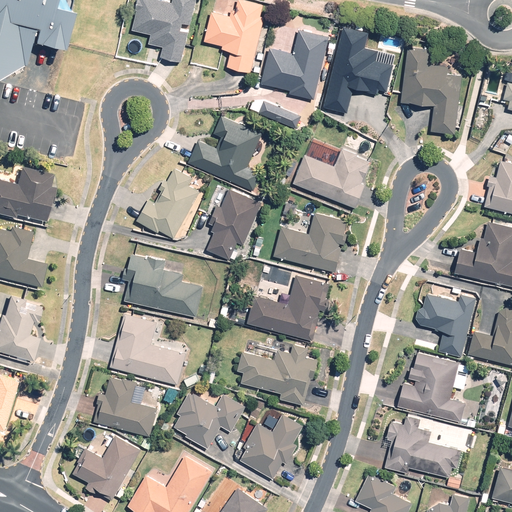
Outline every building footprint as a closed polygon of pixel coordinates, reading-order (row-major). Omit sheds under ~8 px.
[(0,0),(0,71),(25,58),(31,33),(65,41),(74,4),(57,0),(0,0)] [(189,49),(200,0),(144,0),(140,19),(159,23),(157,32),(170,35),(168,44),(189,49)] [(258,61),(270,7),(267,6),(268,0),(242,0),(243,0),(242,0),(238,0),(237,5),(219,1),(212,31),(230,35),(229,38),(238,40),(235,55),(258,61)] [(321,86),(336,24),(306,17),(301,41),(277,35),(268,70),(298,77),(297,80),(321,86)] [(371,29),(345,23),(326,104),(349,110),(355,82),(388,90),(394,62),(377,58),(379,47),(367,45),(371,29)] [(434,48),(410,45),(403,100),(436,105),(433,129),(452,132),(460,72),(449,71),(450,65),(432,62),(434,48)] [(303,113),(267,98),(261,110),(298,126),(303,113)] [(264,131),(223,113),(215,131),(223,134),(218,146),(199,137),(190,160),(255,188),(262,171),(249,165),(264,131)] [(372,142),(350,134),(347,143),(369,151),(372,142)] [(307,153),(296,180),(358,205),(366,183),(363,182),(372,159),(344,148),(337,165),(307,153)] [(495,174),(487,204),(511,210),(511,159),(503,157),(498,175),(495,174)] [(17,211),(47,219),(52,201),(53,202),(57,186),(52,184),(55,173),(23,165),(19,182),(0,177),(0,210),(16,214),(17,211)] [(176,235),(201,190),(189,184),(194,176),(176,166),(169,179),(167,178),(162,187),(164,188),(157,201),(151,198),(139,219),(160,231),(162,228),(176,235)] [(263,201),(231,186),(223,205),(220,203),(212,221),(216,223),(214,228),(217,229),(209,247),(232,257),(240,240),(245,242),(263,201)] [(284,225),(277,254),(337,270),(345,242),(347,242),(350,232),(347,231),(351,219),(317,210),(311,232),(284,225)] [(462,247),(457,269),(511,282),(511,224),(491,219),(487,237),(483,236),(480,251),(462,247)] [(0,273),(43,284),(48,262),(28,257),(34,230),(13,224),(12,229),(0,226),(0,273)] [(131,278),(127,298),(198,314),(205,284),(184,279),(185,272),(165,267),(167,259),(135,251),(131,266),(128,266),(125,277),(131,278)] [(257,294),(249,320),(315,338),(323,308),(327,309),(330,297),(327,296),(331,281),(298,272),(290,303),(257,294)] [(463,355),(478,296),(463,292),(461,299),(429,292),(426,305),(421,304),(418,316),(423,317),(421,323),(446,329),(441,350),(463,355)] [(3,312),(0,321),(0,348),(35,359),(42,336),(30,332),(34,319),(39,321),(44,303),(12,294),(6,313),(3,312)] [(477,329),(471,351),(511,361),(511,306),(508,306),(502,309),(495,334),(477,329)] [(112,364),(180,383),(188,352),(153,343),(159,321),(127,312),(112,364)] [(282,396),(306,403),(319,358),(308,355),(310,346),(296,342),(293,351),(280,347),(277,358),(244,348),(238,367),(247,370),(244,380),(283,391),(282,396)] [(462,360),(420,350),(413,376),(418,377),(417,383),(406,381),(400,404),(462,420),(467,401),(452,397),(462,360)] [(0,424),(5,425),(19,376),(0,370),(0,424)] [(97,419),(152,434),(159,407),(133,400),(138,381),(113,374),(108,393),(104,392),(97,419)] [(247,405),(225,392),(218,404),(193,390),(180,412),(183,413),(176,424),(190,432),(189,434),(210,446),(223,424),(233,430),(247,405)] [(249,446),(242,458),(275,477),(285,460),(288,462),(299,443),(295,441),(305,424),(284,412),(275,429),(260,421),(246,445),(249,446)] [(410,465),(451,475),(454,465),(459,466),(463,448),(430,440),(433,429),(420,426),(422,417),(409,414),(406,422),(394,419),(390,436),(395,438),(388,465),(409,471),(410,465)] [(113,499),(143,448),(118,434),(105,456),(88,446),(74,471),(91,481),(89,485),(113,499)] [(189,511),(215,469),(186,453),(168,485),(148,473),(131,503),(142,510),(140,511),(189,511)] [(511,467),(503,465),(495,495),(511,499),(511,467)] [(394,492),(398,485),(371,472),(358,498),(374,506),(371,511),(409,511),(414,502),(394,492)] [(265,511),(269,506),(239,486),(221,511),(265,511)] [(468,511),(472,496),(455,492),(453,504),(440,501),(430,507),(428,511),(468,511)]
